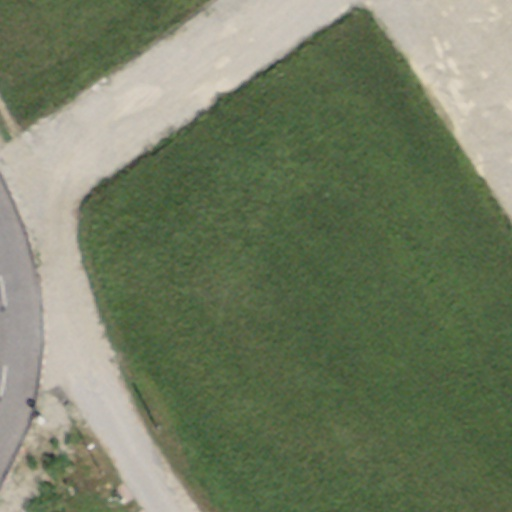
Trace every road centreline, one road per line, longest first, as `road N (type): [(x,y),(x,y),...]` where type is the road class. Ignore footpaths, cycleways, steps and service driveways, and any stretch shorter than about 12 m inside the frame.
road 1 (track): [(0,209),(294,0)]
road 2 (track): [(7,322),(81,357),(184,511)]
